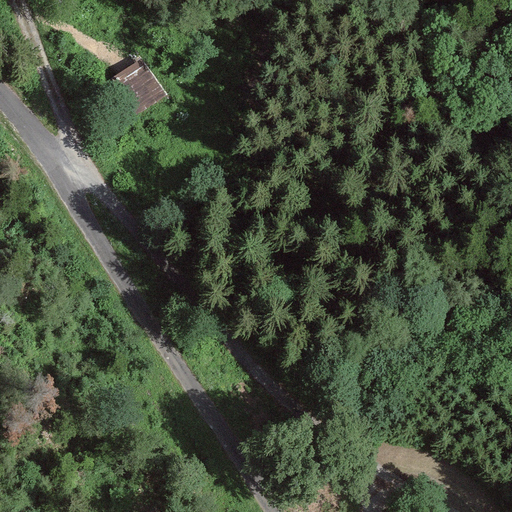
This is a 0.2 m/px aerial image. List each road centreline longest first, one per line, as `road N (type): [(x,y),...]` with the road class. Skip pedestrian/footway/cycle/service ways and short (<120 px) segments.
road 1 (tertiary): [(60,172),(103,192),(258,369),(384,474)]
road 2 (tertiary): [(273,511),(60,172)]
road 3 (track): [(419,0),(436,90),(455,123),(478,139),(511,135)]
road 4 (track): [(60,172),(65,123),(21,0)]
